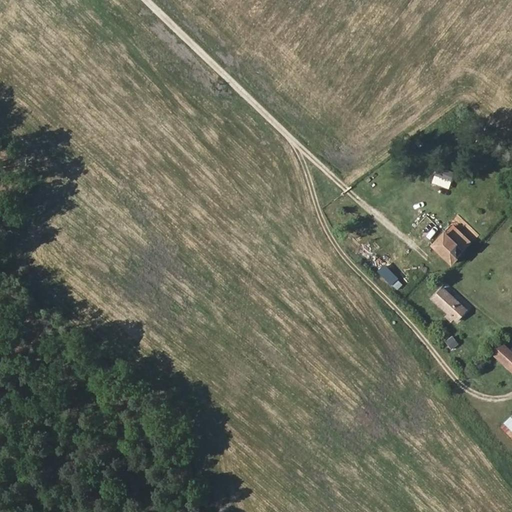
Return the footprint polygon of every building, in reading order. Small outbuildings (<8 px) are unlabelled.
[(438,167),(435,184),(451,187),(454,170),(438,167)] [(452,265),(464,252),(458,246),(463,240),(452,228),(446,234),(444,233),(432,245),(452,265)] [(458,322),(469,310),(444,288),(433,299),(458,322)] [(511,372),(511,350),(506,344),(494,356),(496,358),(511,372)] [(511,416),(511,417),(502,427),(511,437),(511,416)]
